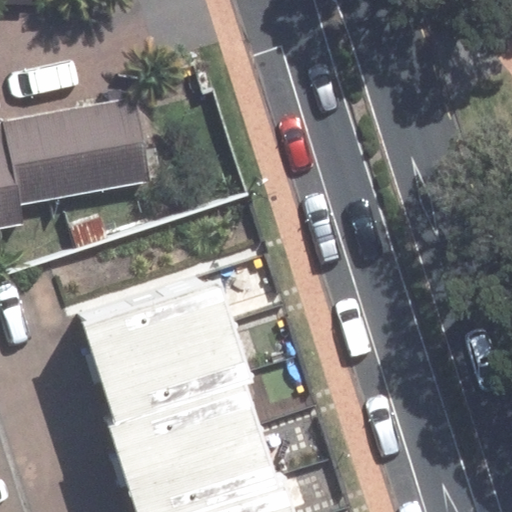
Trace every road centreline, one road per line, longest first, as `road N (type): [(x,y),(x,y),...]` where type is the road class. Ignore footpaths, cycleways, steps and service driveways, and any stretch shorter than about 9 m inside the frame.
road 1 (primary): [(455,511),(294,0)]
road 2 (primary): [(367,0),(511,446)]
